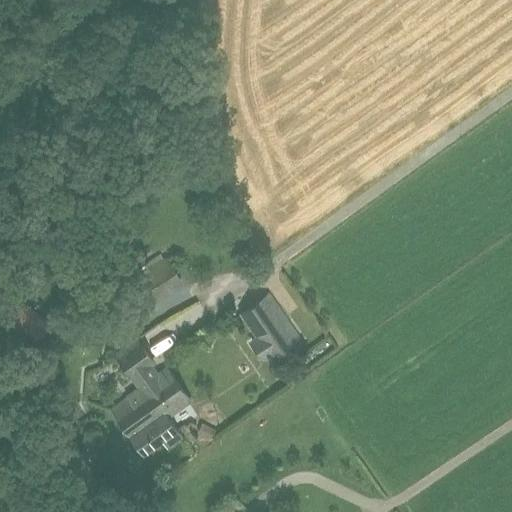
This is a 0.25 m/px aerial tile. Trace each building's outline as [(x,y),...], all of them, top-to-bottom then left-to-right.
[(149,299),(184,277),(171,256),(136,277),(149,299)] [(274,353),(275,355),(300,338),(270,294),(260,300),(245,311),(260,333),(248,341),(262,361),(274,353)] [(0,318),(0,321),(32,346),(49,324),(16,298),(0,318)] [(160,411),(165,408),(171,416),(194,400),(170,367),(154,378),(148,370),(158,362),(140,337),(118,353),(143,387),(160,411)] [(167,449),(185,436),(171,416),(165,408),(160,411),(143,387),(114,408),(147,454),(163,443),(167,449)] [(211,439),(216,429),(202,422),(196,432),(211,439)] [(94,474),(92,475),(84,457),(61,469),(77,500),(101,488),(94,474)]
